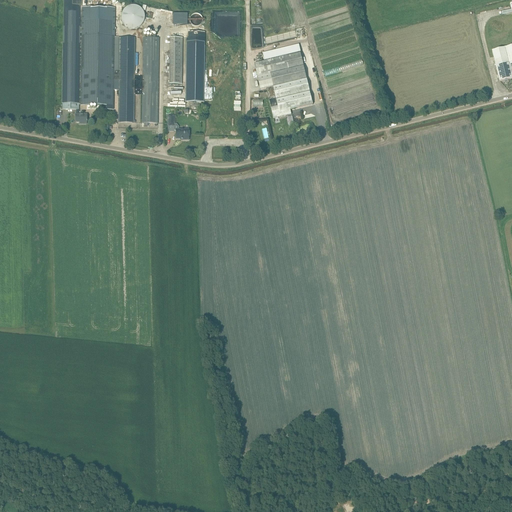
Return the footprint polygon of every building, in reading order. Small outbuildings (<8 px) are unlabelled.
[(100,109),(113,110),(113,80),(119,80),(119,71),(114,71),(115,8),(82,8),(82,7),(86,7),(85,0),(63,0),(62,105),(79,105),(100,105),(100,109)] [(275,0),(283,24),(290,22),(283,0),(275,0)] [(511,11),(511,13),(444,31),(455,78),(437,82),(443,106),(488,95),(482,71),(496,67),(500,81),(511,78),(511,3),(510,4),(511,11)] [(125,26),(127,28),(129,29),(132,29),(135,29),(137,28),(140,27),(142,25),(143,23),(144,21),(145,19),(145,16),(144,14),(143,11),(142,9),(139,7),(137,6),(134,6),(132,6),(130,6),(128,7),(126,8),(124,10),(122,12),(121,15),(121,18),(122,20),(122,23),(124,25),(125,26)] [(174,13),(174,24),(188,25),(188,22),(196,22),(196,25),(203,25),(203,15),(190,15),(190,13),(174,13)] [(205,32),(188,32),(188,38),(186,38),(185,102),(204,102),(205,32)] [(275,40),(295,37),(294,32),(275,35),(275,40)] [(119,71),(119,80),(118,123),(134,123),(134,95),(142,95),(142,123),(158,123),(159,38),(143,38),(142,76),(135,76),(135,38),(119,37),(119,71)] [(169,84),(182,85),(182,38),(170,38),(169,84)] [(299,45),(275,50),(277,58),(267,60),(267,61),(258,63),(254,64),(257,77),(261,90),(266,88),(274,119),(286,116),(285,111),(313,105),(299,45)] [(326,81),(365,71),(360,49),(321,59),(326,81)] [(79,115),(79,105),(62,105),(62,110),(76,110),(76,115),(75,123),(82,123),(82,124),(86,124),(87,115),(79,115)] [(183,139),(183,140),(188,140),(189,129),(184,128),(184,130),(176,130),(175,139),(183,139)]
